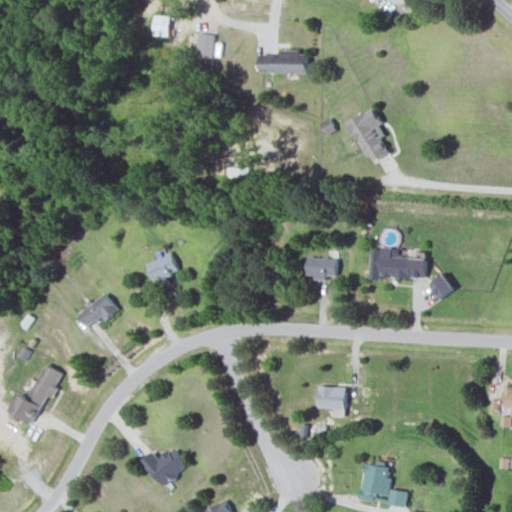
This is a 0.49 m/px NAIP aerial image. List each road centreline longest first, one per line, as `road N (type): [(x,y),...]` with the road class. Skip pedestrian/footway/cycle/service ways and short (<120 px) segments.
road 1 (residential): [(511,342),(259,327),(217,335),(142,372),(42,511)]
road 2 (residential): [(217,335),(273,455),(299,479)]
